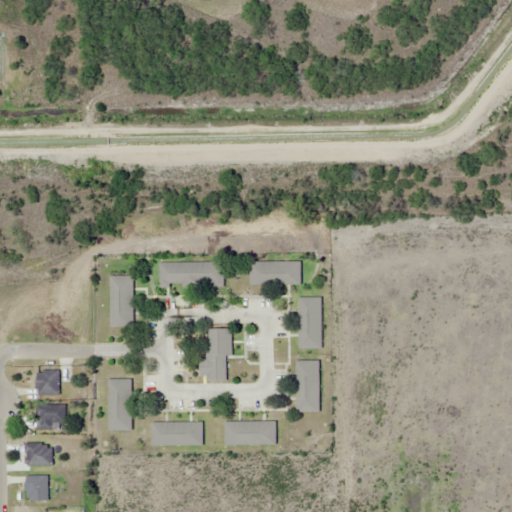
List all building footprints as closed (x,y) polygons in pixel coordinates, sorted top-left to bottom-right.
[(301,261),(250,261),(250,284),(301,284),(301,261)] [(223,286),(223,262),(159,262),(159,286),(223,286)] [(133,275),(110,275),(110,326),(133,326),(133,275)] [(298,297),(298,348),(322,348),(322,297),(298,297)] [(200,358),(200,379),(229,379),(229,328),(209,328),(209,358),(200,358)] [(296,412),(319,412),(319,360),(296,360),(296,412)] [(59,370),(37,371),(38,396),(59,396),(59,370)] [(131,379),(108,379),(108,430),(131,430),(131,379)] [(37,405),(37,430),(56,430),(56,422),(65,422),(65,405),(37,405)] [(275,445),(275,421),(224,421),(224,445),(275,445)] [(203,422),(152,422),(152,446),(203,446),(203,422)] [(24,443),(25,465),(51,465),(51,442),(24,443)] [(48,499),(48,475),(26,475),(26,499),(48,499)]
